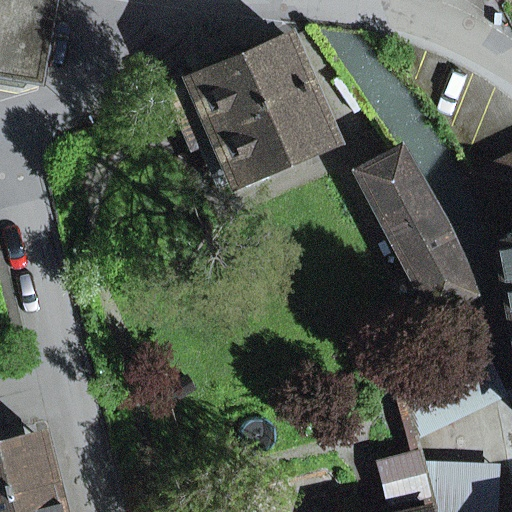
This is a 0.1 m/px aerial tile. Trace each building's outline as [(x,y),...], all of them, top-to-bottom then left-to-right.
[(0,0),(0,75),(39,82),(53,0),(0,0)] [(230,183),(329,141),(285,39),(185,82),(187,85),(164,94),(187,149),(197,145),(211,139),(230,183)] [(215,190),(230,183),(211,139),(197,145),(215,190)] [(481,341),(463,296),(469,292),(444,220),(397,150),(356,172),(429,314),(438,309),(442,331),(453,352),(481,341)] [(508,238),(511,236),(511,163),(476,181),(507,242),(508,241),(508,238)] [(511,236),(508,238),(508,241),(507,242),(494,244),(511,339),(511,236)] [(401,380),(415,436),(503,391),(482,349),(401,380)] [(39,436),(0,445),(0,495),(50,483),(39,436)] [(382,471),(391,508),(426,499),(417,462),(382,471)] [(434,511),(496,511),(498,472),(423,468),(434,511)] [(57,511),(50,483),(0,495),(0,511),(57,511)]
